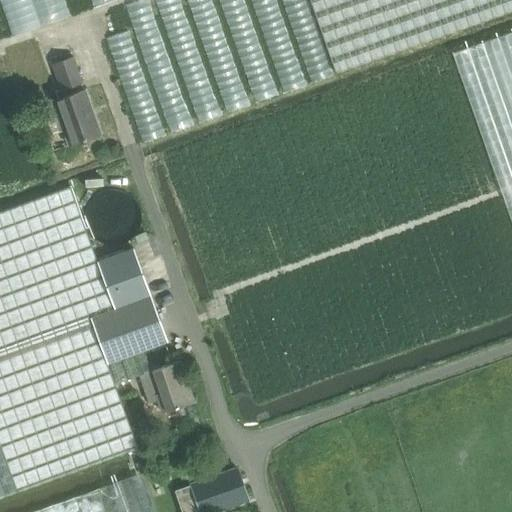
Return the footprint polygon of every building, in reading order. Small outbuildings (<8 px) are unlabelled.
[(511,0),(309,0),(335,72),(511,8),(511,0)] [(74,57),(53,65),(62,89),(83,82),(74,57)] [(85,90),(55,101),(70,144),(101,133),(85,90)] [(193,400),(180,360),(151,370),(144,348),(168,340),(135,247),(99,260),(71,186),(0,211),(0,498),(139,449),(116,383),(139,375),(148,403),(158,400),(161,411),(193,400)] [(237,468),(191,485),(175,490),(182,511),(189,511),(200,508),(201,511),(211,511),(248,499),(237,468)] [(156,511),(143,473),(31,511),(156,511)]
